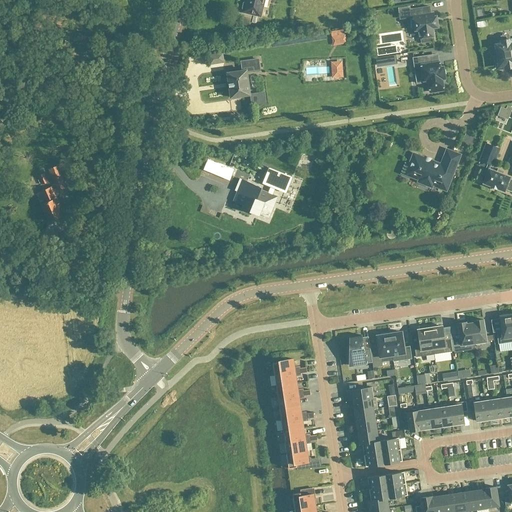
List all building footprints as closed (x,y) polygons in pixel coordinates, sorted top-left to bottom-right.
[(264,0),(245,0),(245,2),(243,4),(242,9),(243,11),(243,13),(260,17),(264,0)] [(398,9),(399,13),(410,11),(411,18),(413,18),(415,32),(417,31),(418,39),(420,39),(421,44),(431,42),(430,38),(433,37),(432,29),(438,28),(437,22),(436,17),(434,18),(433,14),(430,14),(429,8),(410,11),(409,8),(408,8),(409,11),(406,11),(406,8),(398,9)] [(347,45),(346,32),(332,33),(334,46),(347,45)] [(511,43),(510,44),(510,40),(501,42),(501,45),(493,46),(497,68),(504,66),(505,70),(511,68),(511,43)] [(385,48),(377,49),(378,57),(386,56),(385,48)] [(428,81),(430,93),(443,91),(441,80),(444,80),(443,68),(440,69),(439,63),(427,65),(426,57),(413,59),(415,74),(422,72),(423,82),(428,81)] [(382,58),(375,59),(377,69),(384,68),(382,58)] [(242,72),(227,74),(230,99),(250,96),(246,73),(259,71),(258,60),(241,63),(242,72)] [(344,77),(344,61),(332,62),(333,78),(344,77)] [(465,139),(463,144),(474,149),(478,139),(467,135),(465,139)] [(483,184),(484,185),(484,184),(491,187),(492,188),(495,189),(496,190),(504,192),(504,193),(505,192),(504,192),(505,190),(511,193),(511,190),(511,180),(509,180),(510,179),(510,178),(509,178),(502,175),(503,172),(498,170),(496,173),(489,170),(497,150),(487,146),(488,144),(487,144),(480,163),(481,161),(488,164),(484,173),(484,174),(481,182),(483,183),(483,184)] [(424,160),(413,156),(409,166),(410,166),(412,167),(409,176),(419,180),(419,181),(420,181),(421,178),(433,182),(432,185),(431,184),(431,185),(432,185),(446,191),(459,156),(447,151),(441,166),(430,162),(429,163),(424,161),(424,160),(424,159),(424,160)] [(224,180),(229,169),(211,162),(207,172),(224,180)] [(62,179),(60,174),(58,168),(58,167),(49,170),(54,182),(62,179)] [(241,211),(250,214),(251,213),(259,216),(259,214),(268,218),(277,198),(272,196),(275,188),(276,189),(276,188),(285,192),(290,179),(291,179),(269,170),(264,183),(268,185),(267,185),(270,186),(267,194),(259,191),(260,189),(240,180),(235,191),(247,196),(241,211)] [(48,183),(44,174),(38,176),(42,186),(48,183)] [(61,218),(58,209),(60,208),(58,204),(59,203),(58,200),(57,201),(52,188),(42,192),(47,203),(41,205),(49,223),(61,218)] [(502,332),(496,333),(498,345),(499,345),(500,353),(511,351),(511,325),(511,316),(500,318),(502,332)] [(470,324),(473,344),(486,342),(483,321),(475,322),(475,324),(470,324)] [(474,350),(473,344),(470,324),(466,325),(465,323),(457,325),(458,326),(459,339),(452,341),(454,353),(474,350)] [(437,326),(429,327),(434,356),(452,353),(450,340),(444,341),(442,327),(438,328),(437,326)] [(414,346),(415,358),(434,356),(429,327),(421,328),(422,330),(417,331),(420,345),(414,346)] [(389,333),(393,363),(412,360),(410,347),(404,348),(401,333),(396,334),(396,332),(389,333)] [(379,352),(371,353),(373,368),(382,366),(381,363),(393,361),(393,363),(389,333),(381,334),(382,336),(376,337),(377,340),(379,352)] [(349,338),(349,361),(357,360),(358,365),(365,364),(365,365),(372,363),(370,351),(364,351),(362,336),(349,338)] [(272,364),(274,376),(294,373),(294,375),(301,374),(300,369),(294,370),(292,360),(279,362),(279,363),(272,364)] [(294,373),(274,376),(276,387),(296,384),(294,375),(294,373)] [(276,387),(277,398),(297,395),(298,398),(304,397),(303,392),(297,393),(296,384),(276,387)] [(353,402),(376,399),(376,398),(373,399),(372,388),(352,391),(353,402)] [(396,393),(388,394),(389,404),(397,404),(396,393)] [(297,395),(277,398),(279,410),(299,407),(298,398),(297,395)] [(498,419),(509,418),(506,396),(495,398),(498,419)] [(495,398),(485,400),(488,421),(498,419),(495,398)] [(376,399),(353,402),(355,413),(377,410),(376,399)] [(473,401),(477,422),(488,421),(485,400),(473,401)] [(449,405),(453,426),(464,424),(461,403),(449,405)] [(439,407),(442,428),(453,426),(449,405),(439,407)] [(279,410),(281,421),(301,418),(301,421),(307,420),(307,414),(300,415),(299,407),(279,410)] [(428,408),(431,429),(442,428),(439,407),(428,408)] [(417,410),(421,431),(431,429),(428,408),(417,410)] [(377,410),(355,413),(357,424),(374,421),(373,411),(377,410)] [(417,410),(406,411),(409,432),(421,431),(417,410)] [(283,432),(303,429),(301,421),(301,418),(281,421),(283,432)] [(374,421),(357,424),(358,434),(376,432),(374,421)] [(283,432),(284,443),(304,440),(305,443),(311,442),(310,437),(304,438),(303,429),(283,432)] [(376,432),(358,434),(360,445),(362,445),(377,442),(376,432)] [(382,454),(401,451),(400,446),(399,439),(380,442),(382,454)] [(284,443),(286,455),(306,452),(305,443),(304,440),(284,443)] [(382,454),(380,442),(377,442),(362,445),(363,452),(363,456),(382,454)] [(382,454),(384,465),(402,463),(401,455),(401,451),(382,454)] [(297,471),(309,469),(306,452),(286,455),(288,469),(296,468),(297,471)] [(382,454),(363,456),(364,460),(365,468),(384,465),(382,454)] [(387,487),(406,484),(405,481),(404,473),(385,476),(387,487)] [(387,487),(385,476),(367,478),(368,486),(368,490),(387,487)] [(406,489),(406,484),(387,487),(389,500),(407,497),(406,489)] [(370,502),(386,499),(386,500),(389,500),(387,487),(368,490),(369,495),(369,494),(370,501),(370,502)] [(484,489),(488,510),(488,508),(498,506),(495,488),(484,489)] [(292,495),(294,510),(314,507),(312,489),(300,491),(300,494),(292,495)] [(484,489),(484,491),(474,492),(477,511),(488,510),(484,489)] [(463,494),(466,511),(476,510),(476,511),(477,511),(474,492),(463,494)] [(462,511),(466,511),(463,494),(453,496),(455,511),(462,511)] [(455,511),(453,496),(442,497),(444,511),(455,511)] [(444,511),(442,497),(432,499),(431,498),(433,511),(444,511)] [(422,510),(416,511),(415,511),(433,511),(431,498),(420,499),(422,510)] [(368,502),(369,511),(371,511),(388,510),(386,500),(386,499),(370,502),(370,501),(368,502)]
